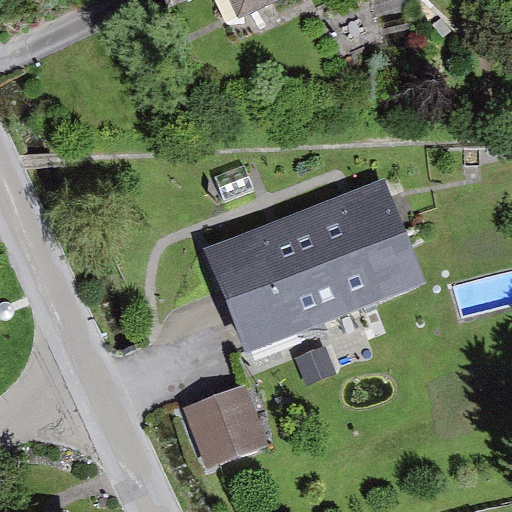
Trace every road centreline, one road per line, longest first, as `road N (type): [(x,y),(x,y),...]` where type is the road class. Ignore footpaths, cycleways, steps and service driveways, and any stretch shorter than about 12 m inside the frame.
road 1 (residential): [(0,144),(100,401)]
road 2 (residential): [(100,401),(155,511)]
